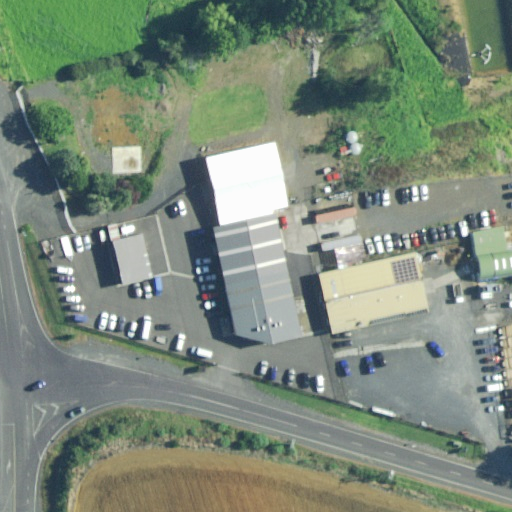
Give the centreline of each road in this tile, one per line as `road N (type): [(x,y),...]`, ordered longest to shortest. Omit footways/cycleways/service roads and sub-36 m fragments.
road 1 (tertiary): [(114,384),(174,391),(511,489)]
road 2 (secondary): [(0,261),(48,345),(114,384)]
road 3 (secondary): [(114,384),(58,422),(15,482)]
